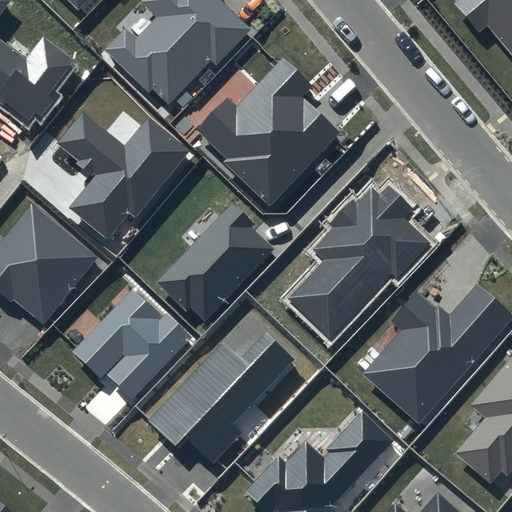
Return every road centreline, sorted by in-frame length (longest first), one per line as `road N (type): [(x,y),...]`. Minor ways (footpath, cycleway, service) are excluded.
road 1 (residential): [(346,0),(511,194)]
road 2 (residential): [(131,511),(0,404)]
